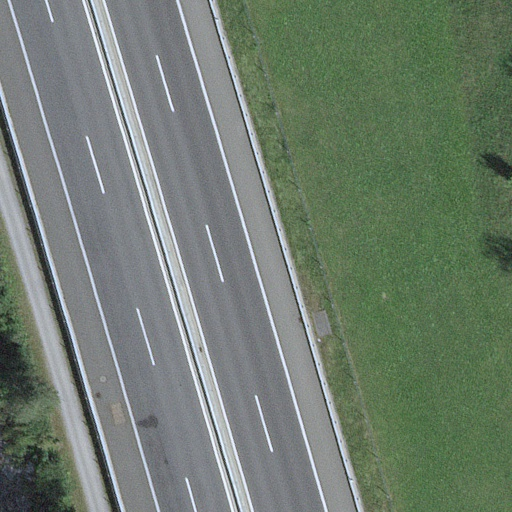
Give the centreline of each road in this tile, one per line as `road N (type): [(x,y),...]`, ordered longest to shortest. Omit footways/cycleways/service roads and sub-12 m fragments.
road 1 (motorway): [(34,0),(192,511)]
road 2 (motorway): [(289,511),(137,0)]
road 3 (track): [(0,191),(98,511)]
